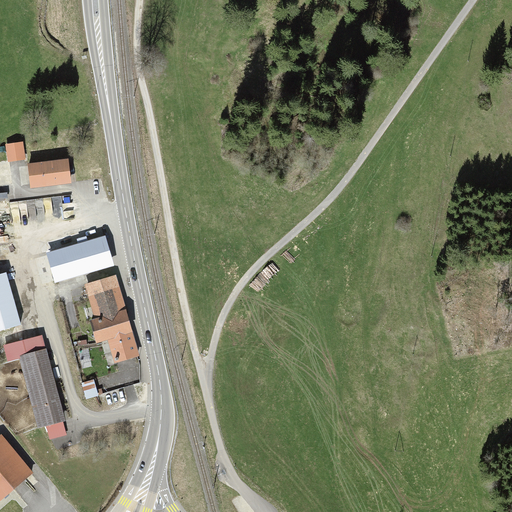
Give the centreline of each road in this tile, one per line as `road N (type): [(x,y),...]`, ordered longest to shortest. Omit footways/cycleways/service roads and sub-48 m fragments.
road 1 (track): [(206,392),(218,327),(236,291),(345,181),(473,0)]
road 2 (track): [(206,392),(139,73),(139,0)]
road 3 (primary): [(107,92),(160,385),(159,435)]
road 4 (track): [(266,511),(231,474),(206,392)]
